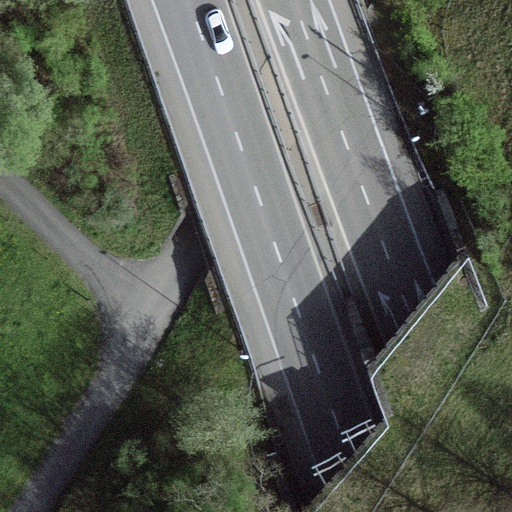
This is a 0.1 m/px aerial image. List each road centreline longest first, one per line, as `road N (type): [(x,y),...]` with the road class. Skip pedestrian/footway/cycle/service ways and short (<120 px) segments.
road 1 (residential): [(23,511),(198,237),(329,0)]
road 2 (motorway): [(495,511),(413,328),(293,0)]
road 3 (motorway): [(187,0),(370,511)]
